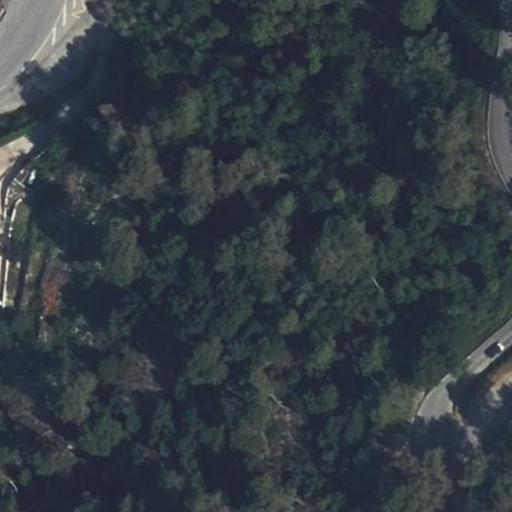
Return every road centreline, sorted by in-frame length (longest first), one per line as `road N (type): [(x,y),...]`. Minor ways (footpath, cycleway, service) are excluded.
road 1 (unclassified): [(511,327),(452,383),(436,421),(449,435),(476,431),(511,394)]
road 2 (unclassified): [(509,0),(502,106),(511,165)]
